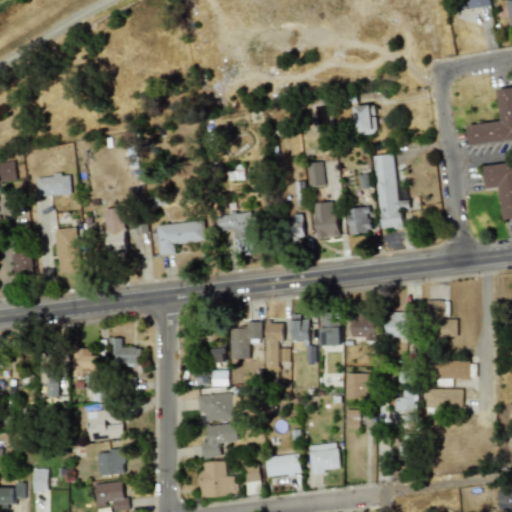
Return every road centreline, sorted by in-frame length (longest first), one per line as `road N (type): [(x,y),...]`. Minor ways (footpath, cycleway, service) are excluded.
road 1 (tertiary): [(0,311),(511,254)]
road 2 (residential): [(244,511),(511,479)]
road 3 (residential): [(169,511),(164,294)]
road 4 (residential): [(460,261),(437,69)]
